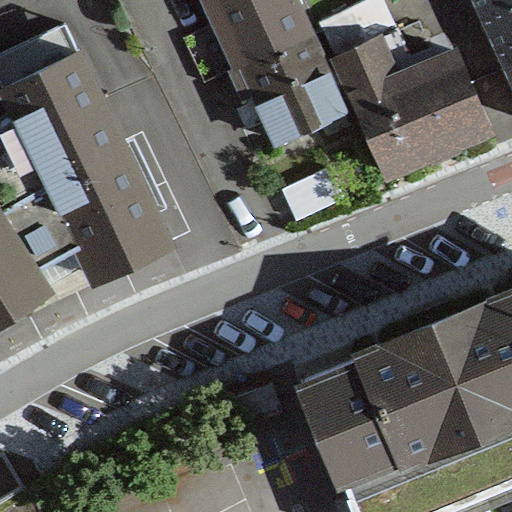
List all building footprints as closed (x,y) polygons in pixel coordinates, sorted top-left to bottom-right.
[(214,0),(245,64),(246,66),(237,70),(246,88),(256,86),(282,140),(348,109),(311,32),(295,0),(214,0)] [(341,55),(354,81),(360,93),(396,167),(497,117),(462,46),(441,54),(435,42),(395,61),(383,37),(401,28),(387,0),(364,0),(325,19),(341,55)] [(511,0),(479,0),(491,23),(511,68),(511,0)] [(69,19),(0,51),(0,64),(8,80),(81,46),(69,19)] [(0,317),(53,283),(40,263),(83,241),(93,261),(168,225),(159,206),(146,178),(137,182),(118,143),(127,139),(83,45),(81,46),(8,80),(7,81),(20,109),(0,120),(0,317)] [(146,178),(159,206),(169,201),(137,133),(127,139),(118,143),(137,182),(146,178)] [(332,165),(287,187),(301,217),(347,196),(332,165)] [(175,238),(168,225),(93,261),(99,274),(175,238)] [(511,290),(365,350),(367,354),(305,379),(343,473),(404,449),(405,451),(511,407),(511,290)] [(216,403),(226,432),(286,409),(275,381),(216,403)] [(511,407),(405,451),(404,449),(343,473),(357,511),(430,511),(433,511),(511,478),(511,407)] [(511,478),(433,511),(473,511),(511,496),(511,478)]
